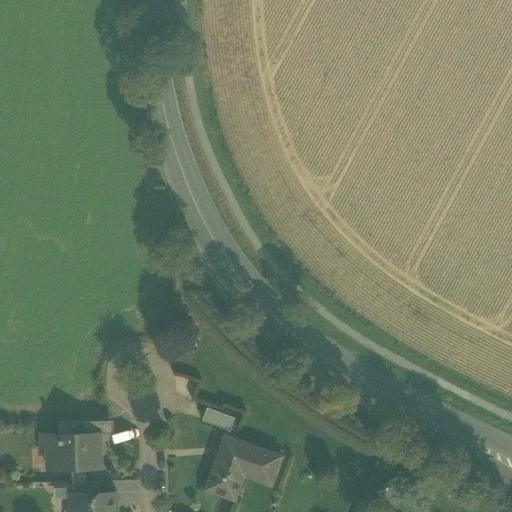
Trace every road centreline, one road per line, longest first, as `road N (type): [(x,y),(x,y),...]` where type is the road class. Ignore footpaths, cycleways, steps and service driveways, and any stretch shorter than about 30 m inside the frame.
road 1 (secondary): [(150,0),(166,149),(228,283),(317,365),(511,470)]
road 2 (secondary): [(511,451),(328,352),(239,275),(179,140),(164,0)]
road 3 (residential): [(158,511),(155,422),(137,376)]
